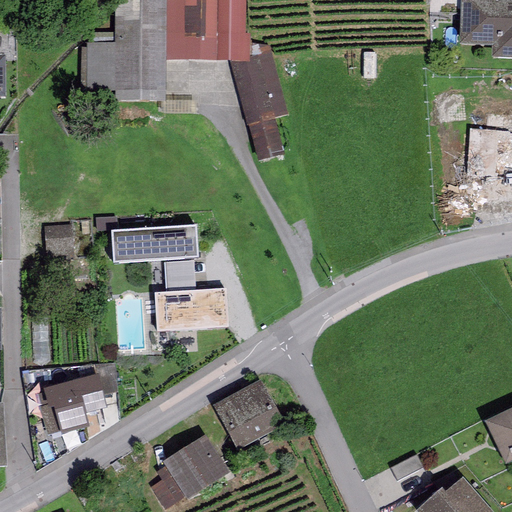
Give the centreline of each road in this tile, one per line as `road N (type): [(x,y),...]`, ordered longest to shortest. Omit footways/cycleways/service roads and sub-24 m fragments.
road 1 (residential): [(0,502),(278,338)]
road 2 (residential): [(278,338),(407,267),(511,242)]
road 3 (unknown): [(210,105),(325,312)]
road 4 (residential): [(278,338),(355,511)]
